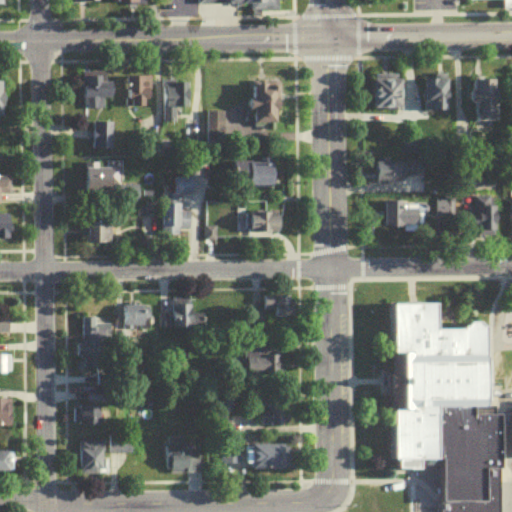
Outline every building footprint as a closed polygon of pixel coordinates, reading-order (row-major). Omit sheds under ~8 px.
[(74,0),(74,8),(101,8),(100,0),(74,0)] [(119,0),(120,9),(144,8),(144,0),(119,0)] [(246,0),(245,9),(272,9),(272,0),(246,0)] [(83,78),(83,114),(114,114),(114,88),(108,88),(108,78),(83,78)] [(403,115),(403,79),(375,79),(375,115),(403,115)] [(424,116),(449,116),(449,79),(424,79),(424,116)] [(151,112),(150,82),(130,82),(131,112),(151,112)] [(162,128),(176,128),(176,113),(189,113),(189,86),(162,86),(162,128)] [(474,86),(474,122),(495,122),(495,86),(474,86)] [(279,129),(278,89),(251,89),(251,130),(279,129)] [(206,116),(206,151),(223,151),(223,116),(206,116)] [(93,128),(93,155),(112,155),(112,128),(93,128)] [(233,190),(274,190),(274,167),(233,167),(233,190)] [(421,167),(376,167),(376,188),(421,188),(421,167)] [(87,173),(87,201),(118,201),(118,173),(87,173)] [(8,180),(0,179),(0,200),(8,200),(8,180)] [(161,199),(161,241),(179,241),(179,233),(189,233),(189,217),(180,217),(180,200),(191,200),(191,182),(173,182),(173,199),(161,199)] [(494,202),(472,202),(472,241),(494,241),(494,202)] [(384,234),(420,234),(420,208),(384,208),(384,234)] [(250,238),(279,238),(279,218),(250,218),(250,238)] [(0,242),(9,243),(9,221),(0,221),(0,242)] [(87,249),(110,249),(110,224),(87,224),(87,249)] [(294,300),(263,300),(263,322),(294,322),(294,300)] [(171,335),(203,335),(203,318),(192,318),(192,304),(171,304),(171,335)] [(124,337),(147,337),(147,311),(124,311),(124,337)] [(386,313),(430,312),(430,341),(455,341),(459,335),(468,334),(476,342),(477,426),(492,426),(492,511),(434,511),(434,472),(387,472),(386,313)] [(79,371),(105,371),(105,323),(79,323),(79,371)] [(244,351),(244,379),(280,379),(280,351),(244,351)] [(0,377),(8,378),(8,360),(0,359),(0,377)] [(251,399),(252,432),(284,431),(283,398),(251,399)] [(10,402),(0,402),(0,430),(9,431),(10,402)] [(129,442),(109,442),(109,459),(129,459),(129,442)] [(102,445),(77,445),(77,479),(102,479),(102,445)] [(287,448),(246,448),(246,474),(287,474),(287,448)] [(165,478),(199,478),(199,450),(165,450),(165,478)] [(0,455),(0,475),(11,476),(11,455),(0,455)]
